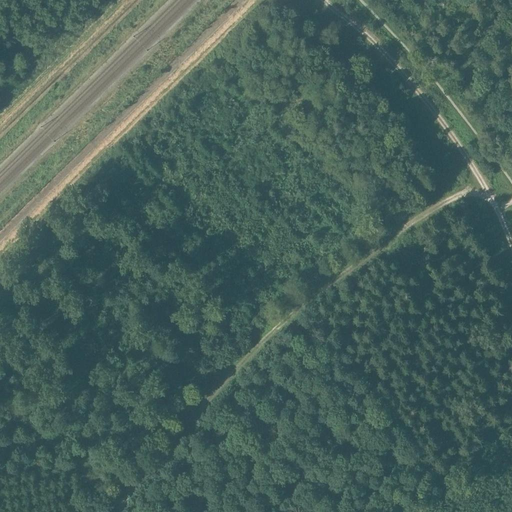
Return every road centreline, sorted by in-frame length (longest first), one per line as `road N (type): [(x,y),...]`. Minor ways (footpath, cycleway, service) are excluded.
road 1 (track): [(255,0),(0,251)]
road 2 (track): [(0,224),(226,0)]
road 3 (track): [(0,144),(147,0)]
road 4 (track): [(0,118),(123,0)]
